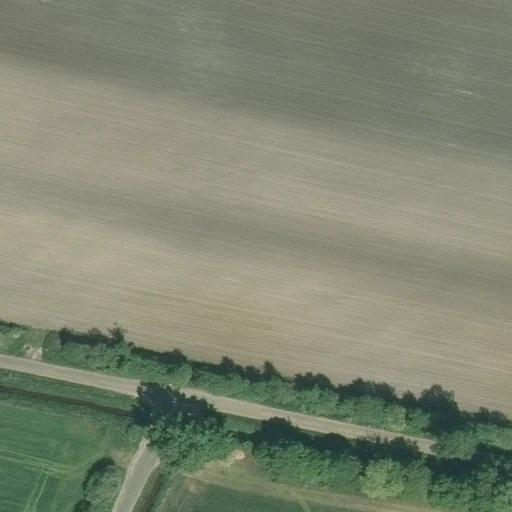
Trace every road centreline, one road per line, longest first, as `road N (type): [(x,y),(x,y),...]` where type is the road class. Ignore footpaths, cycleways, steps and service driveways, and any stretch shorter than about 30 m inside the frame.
road 1 (residential): [(511,464),(174,395)]
road 2 (residential): [(174,395),(0,361)]
road 3 (residential): [(121,511),(174,395)]
